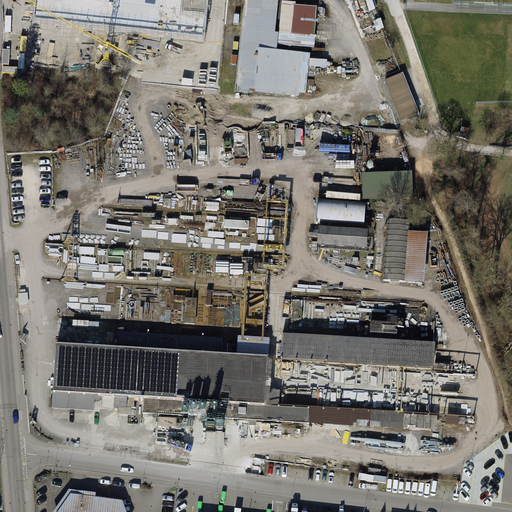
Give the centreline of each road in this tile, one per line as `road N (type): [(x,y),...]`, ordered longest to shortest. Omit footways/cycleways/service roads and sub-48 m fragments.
road 1 (residential): [(438,511),(13,454)]
road 2 (track): [(511,154),(439,138),(393,0)]
road 3 (tertiary): [(13,454),(2,310)]
